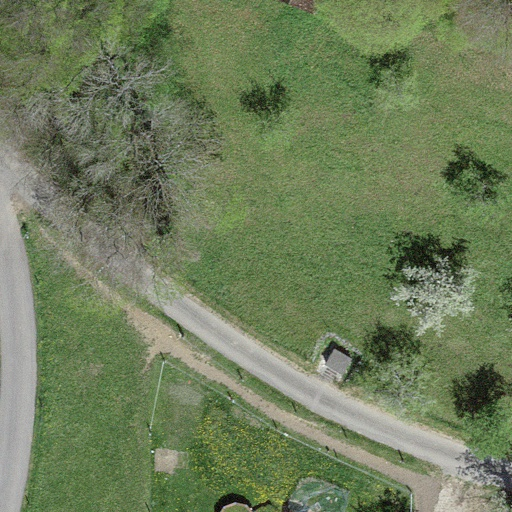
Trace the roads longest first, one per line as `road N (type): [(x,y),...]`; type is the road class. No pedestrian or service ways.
road 1 (residential): [(0,149),(126,267),(338,408),(404,439),(511,469)]
road 2 (residential): [(0,241),(12,282),(15,412),(0,484)]
